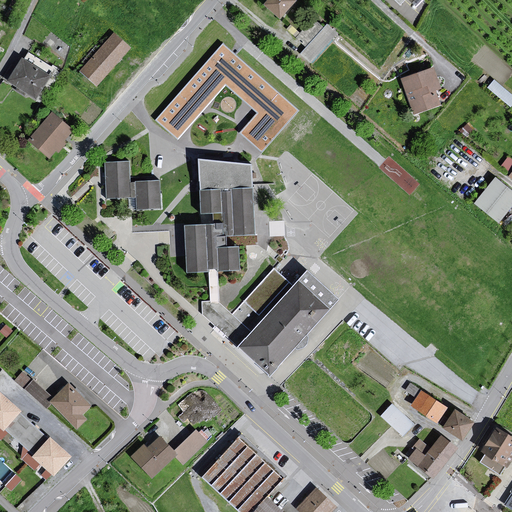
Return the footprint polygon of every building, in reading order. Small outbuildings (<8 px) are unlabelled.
[(269,0),(266,4),(280,16),(293,0),(269,0)] [(417,0),(407,12),(412,17),(427,0),(417,0)] [(314,62),(337,29),(325,21),(302,53),(314,62)] [(128,50),(110,34),(76,73),(93,87),(128,50)] [(223,43),(157,119),(174,135),(225,77),(267,113),(245,138),(263,153),(301,110),(223,43)] [(18,59),(4,81),(32,101),(45,78),(18,59)] [(430,68),(397,80),(410,117),(438,107),(434,91),(438,89),(430,68)] [(511,91),(494,77),(488,86),(511,104),(511,103),(511,91)] [(71,130),(52,114),(30,140),(50,156),(71,130)] [(511,156),(509,154),(502,162),(508,167),(511,162),(511,156)] [(252,164),(199,159),(200,191),(253,189),(252,164)] [(129,160),(105,162),(107,199),(137,197),(136,182),(130,183),(129,160)] [(511,203),(511,194),(493,179),(471,204),(495,224),(511,203)] [(158,181),(136,182),(137,197),(138,210),(160,208),(158,181)] [(214,224),(185,225),(187,273),(241,271),(240,246),(227,246),(227,236),(255,235),(253,189),(200,191),(201,214),(213,214),(214,224)] [(223,332),(239,346),(294,286),(274,268),(233,314),(218,302),(202,302),(203,313),(223,332)] [(339,299),(307,271),(294,286),(239,346),(271,375),(295,348),(298,350),(305,347),(307,345),(309,337),(307,335),(339,299)] [(19,373),(13,380),(43,408),(46,404),(45,403),(49,399),(19,373)] [(415,395),(420,387),(411,381),(406,390),(415,395)] [(87,406),(64,384),(49,399),(45,403),(46,404),(72,430),(83,419),(80,415),(87,406)] [(422,391),(412,405),(437,422),(447,408),(422,391)] [(0,396),(0,430),(1,429),(15,414),(17,412),(0,396)] [(414,424),(393,403),(381,415),(403,436),(414,424)] [(456,411),(445,427),(462,438),(473,422),(456,411)] [(15,414),(1,429),(29,456),(44,438),(15,414)] [(511,458),(511,438),(497,429),(483,451),(486,453),(481,462),(499,474),(505,465),(507,466),(511,458)] [(192,430),(170,452),(172,454),(170,456),(180,467),(208,438),(200,431),(197,434),(192,430)] [(141,446),(127,457),(146,479),(170,456),(172,454),(170,452),(155,436),(143,448),(141,446)] [(456,448),(442,436),(431,449),(420,440),(409,453),(413,457),(411,458),(432,476),(456,448)] [(29,456),(27,458),(48,477),(67,457),(45,437),(44,438),(29,456)] [(202,477),(239,511),(253,511),(268,497),(284,479),(239,438),(202,477)] [(12,488),(21,477),(16,473),(7,484),(12,488)] [(317,489),(299,507),(304,511),(330,511),(335,507),(317,489)] [(283,511),(268,497),(253,511),(283,511)]
